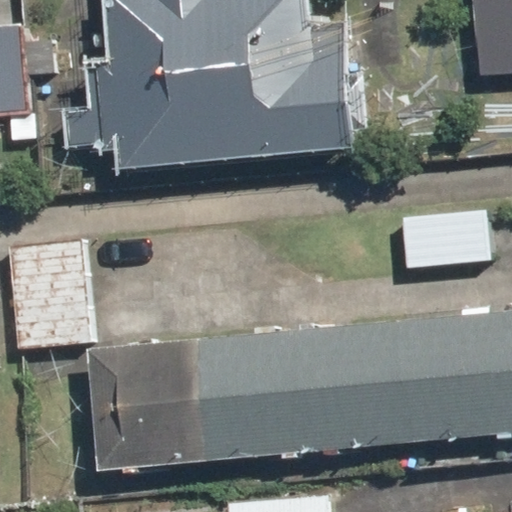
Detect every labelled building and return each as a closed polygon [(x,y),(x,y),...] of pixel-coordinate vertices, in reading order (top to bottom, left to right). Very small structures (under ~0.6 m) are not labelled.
[(129,150),(130,168),(361,149),(350,23),(316,25),(314,0),(112,0),(117,59),(99,61),(107,152),(129,150)] [(511,0),(470,0),(477,75),(511,72),(511,0)] [(0,26),(0,116),(28,114),(22,25),(0,26)] [(402,216),(407,268),(493,259),(488,208),(402,216)] [(11,244),(21,348),(95,340),(84,236),(11,244)] [(511,307),(94,347),(105,471),(511,433),(511,307)] [(327,511),(326,495),(224,503),(224,511),(327,511)]
